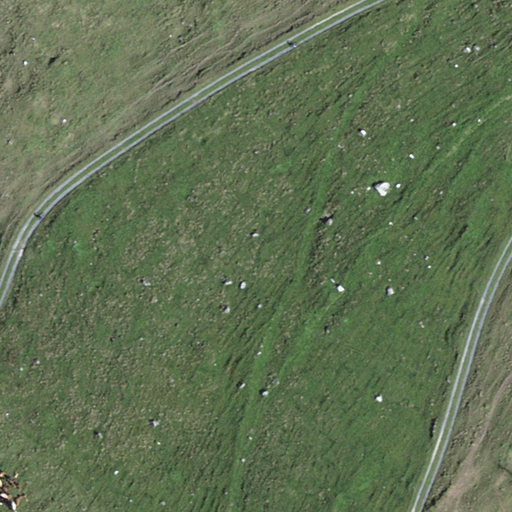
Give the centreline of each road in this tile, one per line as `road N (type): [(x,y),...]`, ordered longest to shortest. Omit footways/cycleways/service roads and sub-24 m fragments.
road 1 (track): [(376,0),(212,88),(112,153),(38,215),(0,294)]
road 2 (track): [(416,511),(493,281),(511,248)]
